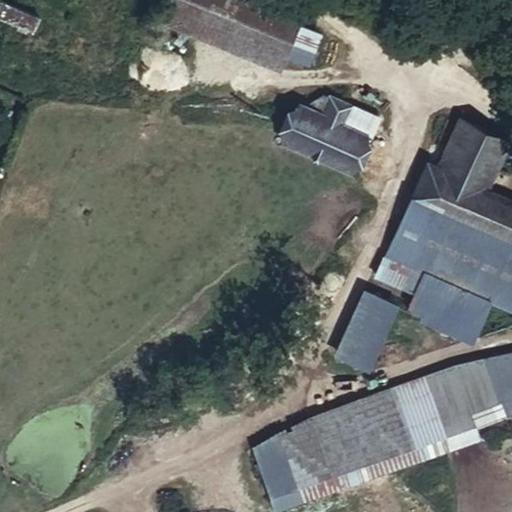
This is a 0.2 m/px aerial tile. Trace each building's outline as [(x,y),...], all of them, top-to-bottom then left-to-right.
[(37,10),(12,0),(0,0),(0,19),(28,31),(37,10)] [(303,26),(236,0),(168,0),(165,11),(289,60),(303,26)] [(351,168),(370,129),(350,120),(361,98),(334,85),(323,106),(298,96),(282,133),(351,168)] [(370,129),(381,108),(361,98),(350,120),(370,129)] [(511,194),(484,182),(504,133),(453,111),(430,159),(418,154),(392,213),(511,263),(511,194)] [(511,263),(392,213),(376,248),(511,306),(511,263)] [(363,282),(332,351),(368,367),(399,298),(363,282)] [(432,428),(413,373),(300,416),(321,470),(432,428)]
